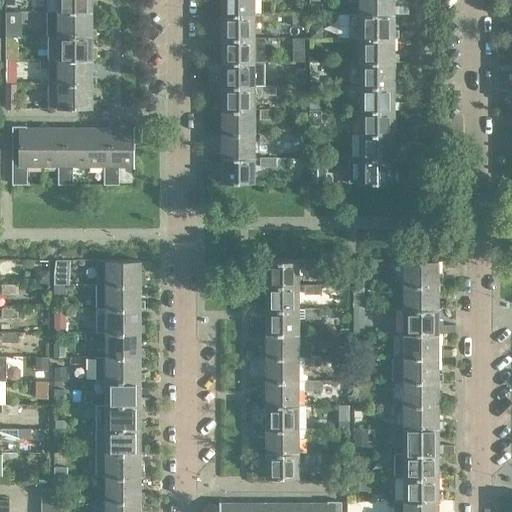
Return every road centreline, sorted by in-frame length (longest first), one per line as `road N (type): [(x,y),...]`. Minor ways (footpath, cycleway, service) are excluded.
road 1 (residential): [(177,511),(179,0)]
road 2 (residential): [(475,511),(474,0)]
